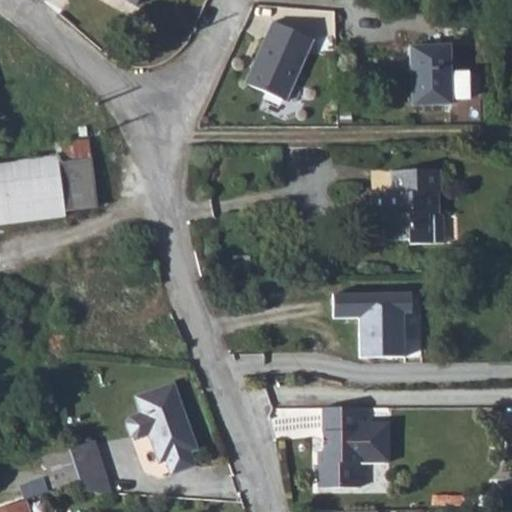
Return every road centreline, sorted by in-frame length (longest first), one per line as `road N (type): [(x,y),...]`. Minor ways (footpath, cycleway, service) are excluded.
road 1 (residential): [(164,124),(172,248),(269,511)]
road 2 (residential): [(13,0),(164,124)]
road 3 (track): [(166,202),(64,236),(0,247)]
road 4 (residential): [(229,0),(164,124)]
